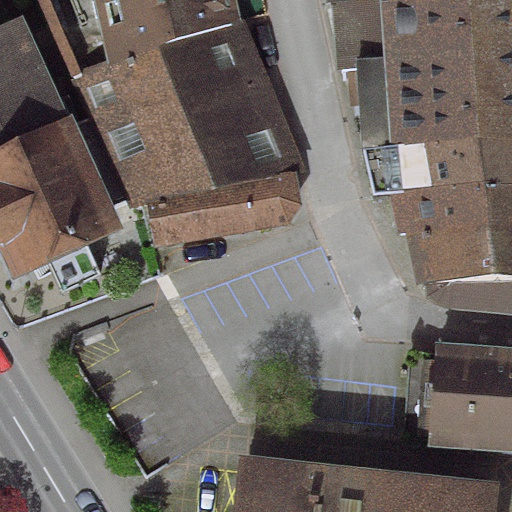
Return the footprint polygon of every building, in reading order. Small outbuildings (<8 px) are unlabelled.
[(92,0),(110,68),(242,25),(237,0),(92,0)] [(511,0),(329,0),(331,17),(350,17),(511,6),(511,0)] [(511,151),(511,6),(350,17),(364,152),(511,151)] [(110,68),(74,80),(93,120),(132,203),(157,256),(195,249),(263,237),(304,230),(306,170),(242,25),(110,68)] [(0,158),(67,128),(22,26),(0,34),(0,158)] [(67,128),(0,158),(0,238),(24,287),(125,243),(112,213),(132,203),(93,120),(67,128)] [(511,151),(364,152),(386,210),(511,205),(511,151)] [(511,205),(386,210),(397,236),(511,237),(511,205)] [(511,237),(397,236),(428,302),(511,302),(511,237)] [(425,460),(511,466),(511,351),(433,346),(425,460)] [(396,479),(245,463),(239,511),(501,511),(503,491),(396,479)]
